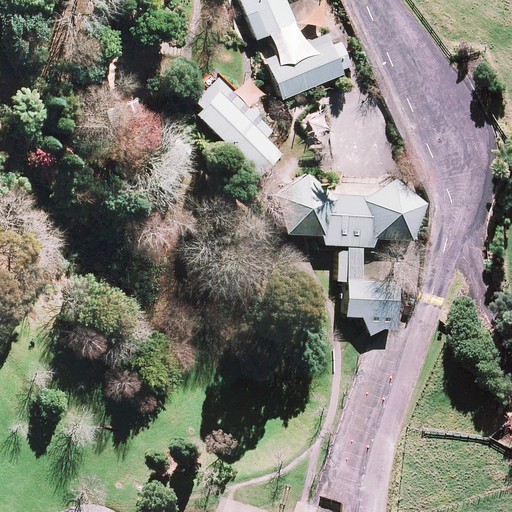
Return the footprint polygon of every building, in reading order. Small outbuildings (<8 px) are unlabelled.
[(234,0),(243,18),(252,14),(264,39),(294,25),(282,0),(281,0),(234,0)] [(252,14),(243,18),(254,43),(264,39),(252,14)] [(324,37),(261,63),(278,103),(340,77),(338,72),(346,69),(336,44),(328,47),(324,37)] [(215,96),(262,142),(269,135),(214,81),(189,106),(198,114),(215,96)] [(262,142),(215,96),(198,114),(191,121),(254,182),(278,157),(262,142)] [(191,142),(170,133),(148,183),(169,193),(191,142)] [(267,201),(280,239),(316,240),(318,250),(340,251),(338,283),(355,284),(356,252),(366,252),(369,243),(406,244),(420,206),(389,182),(361,200),(330,198),(303,178),(267,201)] [(355,284),(338,283),(337,320),(353,321),(363,338),(377,331),(388,332),(390,286),(355,284)]
